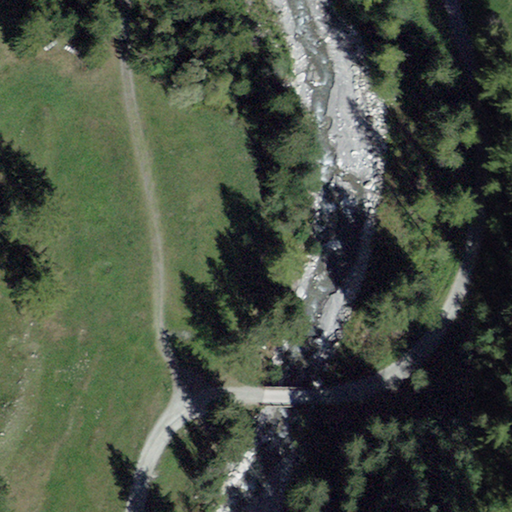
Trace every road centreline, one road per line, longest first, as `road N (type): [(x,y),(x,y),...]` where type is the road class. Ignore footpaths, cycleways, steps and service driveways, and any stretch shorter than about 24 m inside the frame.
road 1 (track): [(490,134),(481,223),(455,297),(440,331),(389,387),(194,402)]
road 2 (track): [(194,402),(163,337),(166,267),(127,60),(124,0)]
road 3 (unclassified): [(455,0),(490,134)]
road 4 (track): [(135,511),(152,449),(194,402)]
